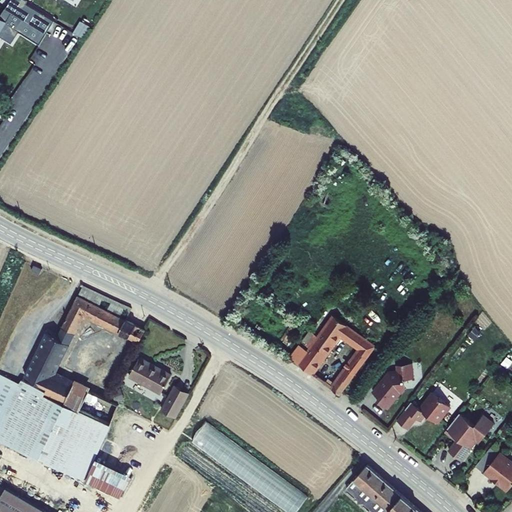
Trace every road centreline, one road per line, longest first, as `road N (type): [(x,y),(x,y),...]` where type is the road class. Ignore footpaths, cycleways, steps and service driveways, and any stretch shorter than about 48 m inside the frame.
road 1 (secondary): [(461,511),(241,344),(0,220)]
road 2 (secondary): [(0,235),(219,345),(314,408),(444,511)]
road 3 (track): [(338,0),(145,303)]
road 4 (unknown): [(131,511),(219,345)]
